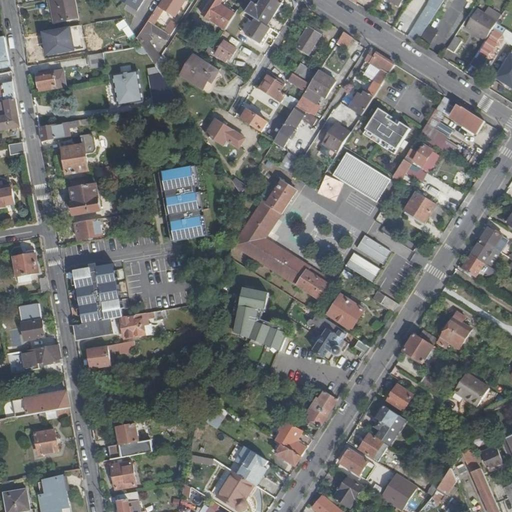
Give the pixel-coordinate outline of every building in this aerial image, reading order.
[(78,20),(74,0),(50,0),(55,24),(78,20)] [(117,0),(144,13),(150,0),(117,0)] [(164,0),(160,7),(159,6),(149,22),(154,25),(164,9),(175,16),(184,2),(180,0),(164,0)] [(226,32),(236,16),(219,5),(220,3),(215,0),(211,0),(202,16),(226,32)] [(256,20),(264,25),(270,15),(273,17),(282,2),(278,0),(262,0),(258,8),(246,0),(245,0),(240,10),(256,20)] [(496,24),(498,22),(480,11),(469,29),(486,41),(496,24)] [(260,45),(270,29),(264,25),(256,20),(246,36),(260,45)] [(149,22),(139,39),(156,67),(161,59),(149,39),(153,33),(168,41),(171,36),(165,32),(154,25),(149,22)] [(171,36),(178,26),(171,22),(165,32),(171,36)] [(502,37),(507,30),(496,24),(486,41),(482,47),(485,48),(477,60),(475,58),(471,65),(481,71),(483,70),(485,67),(485,65),(484,65),(488,59),(491,58),(493,55),(492,53),(497,45),(499,45),(503,39),(502,37)] [(432,45),(440,31),(430,26),(423,40),(432,45)] [(309,57),(322,36),(308,28),(296,48),(309,57)] [(410,38),(418,43),(424,34),(415,29),(410,38)] [(344,34),(337,45),(346,51),(352,39),(344,34)] [(454,38),(447,50),(453,54),(461,42),(454,38)] [(12,67),(6,39),(0,39),(0,63),(1,69),(12,67)] [(226,64),(228,60),(230,62),(237,50),(224,42),(214,57),(226,64)] [(325,64),(337,72),(344,62),(332,54),(325,64)] [(381,87),(395,66),(376,54),(370,63),(381,70),(374,83),(381,87)] [(102,55),(85,58),(87,70),(104,67),(102,55)] [(193,83),(205,64),(194,57),(182,76),(193,83)] [(511,88),(511,58),(500,83),(511,88)] [(205,64),(193,83),(203,90),(209,82),(212,84),(219,73),(205,64)] [(153,92),(166,89),(161,67),(149,70),(153,92)] [(294,112),(274,144),(285,150),(303,121),(314,127),(318,121),(310,116),(322,97),(325,99),(336,83),(320,72),(311,86),(307,92),(294,112)] [(55,75),(37,78),(39,90),(57,86),(55,75)] [(117,79),(121,104),(139,101),(135,75),(117,79)] [(292,83),(307,92),(311,86),(296,76),(292,83)] [(268,78),(260,91),(282,104),(287,96),(280,92),(283,87),(268,78)] [(17,100),(14,82),(3,84),(5,95),(6,102),(17,100)] [(356,105),(366,112),(381,87),(374,83),(367,94),(364,92),(362,96),(359,94),(356,99),(359,101),(356,105)] [(154,108),(180,103),(173,93),(152,97),(154,108)] [(436,110),(443,114),(451,102),(444,97),(436,110)] [(23,128),(17,100),(6,102),(9,117),(11,130),(23,128)] [(479,135),(486,124),(458,106),(451,118),(479,135)] [(443,114),(436,110),(426,126),(433,130),(443,114)] [(262,133),(268,124),(248,111),(243,120),(262,133)] [(363,136),(394,155),(410,130),(397,122),(395,125),(390,122),(392,119),(379,111),(363,136)] [(0,131),(11,130),(9,117),(0,118),(0,131)] [(207,136),(224,147),(227,142),(239,149),(245,139),(216,121),(207,136)] [(78,122),(39,129),(41,143),(71,138),(70,130),(79,128),(78,122)] [(323,146),(338,155),(343,147),(351,134),(336,125),(323,146)] [(437,149),(444,137),(433,130),(426,126),(419,137),(437,149)] [(447,139),(444,137),(437,149),(439,150),(447,139)] [(27,153),(25,143),(11,146),(12,156),(27,153)] [(89,172),(89,170),(85,147),(63,150),(67,175),(89,172)] [(417,157),(410,152),(393,178),(401,183),(413,163),(418,166),(419,165),(423,168),(433,153),(423,147),(417,157)] [(380,204),(394,181),(349,154),(335,177),(380,204)] [(96,178),(116,174),(114,166),(89,170),(89,172),(90,179),(96,178)] [(163,173),(176,243),(205,237),(202,217),(201,212),(197,194),(196,188),(193,168),(163,173)] [(172,243),(176,243),(163,173),(160,174),(172,243)] [(327,176),(320,196),(340,203),(346,183),(327,176)] [(90,179),(70,183),(74,204),(72,204),(74,217),(101,212),(96,178),(90,179)] [(443,193),(447,187),(436,178),(432,183),(443,193)] [(266,239),(296,192),(282,183),(267,206),(263,203),(235,245),(321,301),(332,282),(266,239)] [(17,206),(13,186),(0,187),(0,210),(9,209),(8,207),(17,206)] [(426,224),(437,206),(417,193),(406,212),(426,224)] [(100,221),(76,225),(79,240),(103,236),(100,221)] [(495,249),(496,249),(503,238),(489,228),(481,240),(495,249)] [(384,264),(392,250),(366,235),(358,248),(384,264)] [(495,249),(481,240),(472,255),(492,267),(502,252),(496,249),(495,249)] [(32,275),(40,274),(36,251),(26,253),(26,254),(27,258),(25,258),(16,259),(19,278),(32,275)] [(354,253),(347,268),(375,281),(382,266),(354,253)] [(500,272),(492,267),(472,255),(463,269),(478,279),(482,272),(495,280),(500,272)] [(121,319),(124,319),(122,307),(121,301),(119,292),(118,286),(117,277),(116,272),(115,265),(98,268),(97,265),(91,266),(91,269),(75,272),(76,279),(77,285),(78,293),(79,299),(81,308),(82,314),(84,325),(112,321),(121,319)] [(32,275),(19,278),(20,285),(34,282),(32,275)] [(51,292),(48,278),(41,279),(44,294),(51,292)] [(244,289),(234,334),(280,351),(287,334),(257,323),(259,312),(263,313),(264,314),(268,294),(244,289)] [(398,306),(379,293),(375,301),(393,313),(398,306)] [(364,310),(342,296),(330,316),(351,330),(364,310)] [(124,319),(121,319),(125,339),(146,336),(144,326),(149,325),(148,320),(156,319),(157,320),(167,318),(165,312),(124,319)] [(262,321),(263,313),(259,312),(257,323),(287,334),(290,335),(292,329),(274,323),(273,325),(262,321)] [(457,312),(448,326),(468,339),(474,330),(463,323),(466,318),(457,312)] [(347,334),(317,315),(313,321),(311,321),(309,323),(309,325),(310,327),(313,327),(315,326),(325,333),(314,351),(330,362),(334,354),(337,356),(340,355),(342,354),(341,352),(342,351),(343,352),(348,344),(343,340),(347,334)] [(27,342),(46,338),(42,321),(23,324),(27,342)] [(84,325),(74,327),(77,340),(114,334),(112,321),(84,325)] [(468,339),(448,326),(440,340),(438,343),(447,349),(450,344),(461,350),(468,339)] [(421,337),(436,347),(438,343),(440,340),(425,331),(421,337)] [(461,363),(436,347),(421,337),(417,335),(405,354),(424,366),(433,352),(458,368),(461,363)] [(205,339),(192,341),(194,349),(207,347),(205,339)] [(363,361),(370,349),(359,342),(357,345),(358,349),(362,352),(359,357),(363,361)] [(125,344),(108,347),(108,349),(90,352),(92,370),(112,367),(109,352),(114,351),(114,355),(126,353),(125,344)] [(61,347),(54,348),(29,352),(30,358),(39,356),(41,364),(64,361),(61,347)] [(42,369),(41,364),(39,356),(30,358),(29,352),(24,353),(27,372),(42,369)] [(468,373),(456,393),(478,406),(490,387),(468,373)] [(388,402),(405,413),(415,396),(399,385),(388,402)] [(249,403),(263,410),(266,405),(263,404),(267,397),(262,390),(260,391),(256,389),(249,403)] [(315,406),(328,415),(338,400),(326,392),(323,397),(322,397),(320,399),(319,399),(315,406)] [(72,408),(69,393),(50,396),(15,403),(17,417),(24,416),(47,412),(58,410),(72,408)] [(320,430),(328,415),(315,406),(311,412),(296,403),(290,411),(320,430)] [(266,411),(278,418),(282,410),(270,404),(266,411)] [(393,429),(400,417),(385,407),(377,419),(393,429)] [(73,417),(72,408),(58,410),(59,418),(60,419),(73,417)] [(215,408),(210,425),(221,428),(227,411),(215,408)] [(59,418),(58,410),(47,412),(48,418),(49,420),(59,418)] [(278,432),(283,435),(296,443),(303,431),(285,422),(278,432)] [(139,442),(136,426),(118,429),(121,446),(112,447),(112,450),(110,451),(112,461),(153,454),(151,442),(140,444),(139,442)] [(60,453),(57,431),(36,435),(40,456),(60,453)] [(390,446),(371,434),(360,451),(379,463),(390,446)] [(307,450),(296,443),(283,435),(278,443),(283,446),(302,458),(307,450)] [(511,438),(502,443),(511,465),(511,438)] [(501,511),(471,442),(467,447),(478,472),(474,474),(490,511),(501,511)] [(456,445),(452,450),(461,456),(465,451),(456,445)] [(302,458),(283,446),(277,456),(296,467),(302,458)] [(505,467),(497,447),(483,454),(491,472),(505,467)] [(370,462),(351,450),(341,465),(360,477),(370,462)] [(254,453),(239,476),(255,486),(258,487),(268,471),(264,469),(268,463),(254,453)] [(137,487),(132,458),(126,459),(112,461),(117,491),(137,487)] [(445,481),(450,474),(433,463),(428,471),(438,477),(445,481)] [(239,476),(228,469),(212,494),(240,511),(243,511),(246,511),(247,509),(248,505),(247,502),(245,500),(255,486),(239,476)] [(445,481),(439,491),(449,497),(458,483),(453,469),(450,474),(445,481)] [(396,474),(385,500),(409,510),(419,484),(396,474)] [(445,481),(438,477),(427,494),(434,498),(439,491),(445,481)] [(71,511),(66,478),(46,482),(48,495),(41,496),(44,511),(71,511)] [(366,489),(350,478),(336,499),(352,510),(366,489)] [(268,479),(262,483),(269,493),(275,489),(268,479)] [(32,511),(29,492),(18,493),(19,498),(7,500),(8,511),(30,511),(32,511)] [(118,496),(120,511),(133,511),(133,509),(131,510),(130,505),(139,503),(138,493),(118,496)] [(434,498),(427,494),(412,511),(421,511),(425,508),(434,498)] [(342,511),(324,497),(314,509),(316,511),(342,511)] [(426,511),(432,511),(439,508),(434,498),(425,508),(426,511)] [(140,511),(139,503),(130,505),(131,510),(133,509),(133,511),(140,511)]
